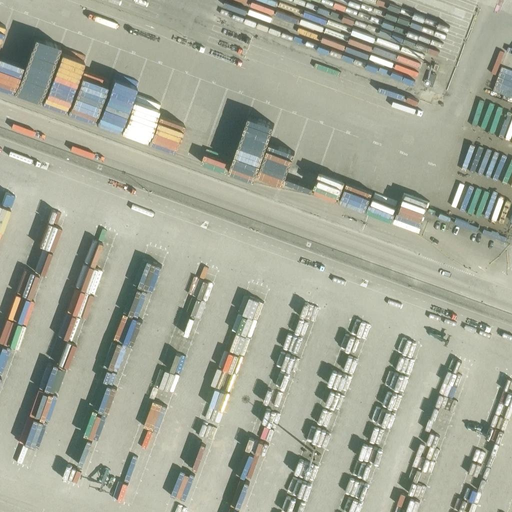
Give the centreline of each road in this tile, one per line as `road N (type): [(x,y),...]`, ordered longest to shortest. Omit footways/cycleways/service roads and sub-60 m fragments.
road 1 (unknown): [(290,269),(206,511)]
road 2 (unknown): [(430,511),(500,330)]
